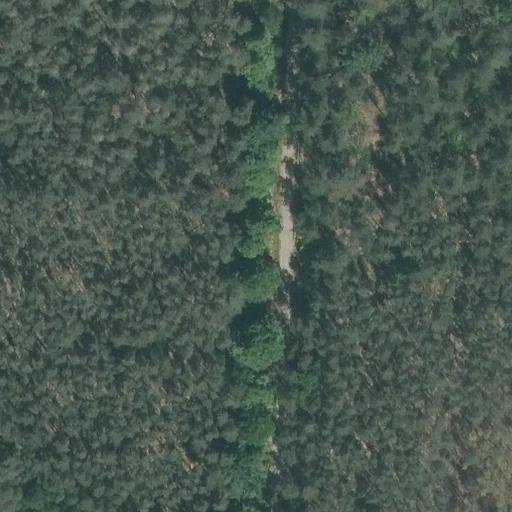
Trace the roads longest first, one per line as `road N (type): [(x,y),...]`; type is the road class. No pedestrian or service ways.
road 1 (track): [(307,0),(280,511)]
road 2 (track): [(511,275),(293,290)]
